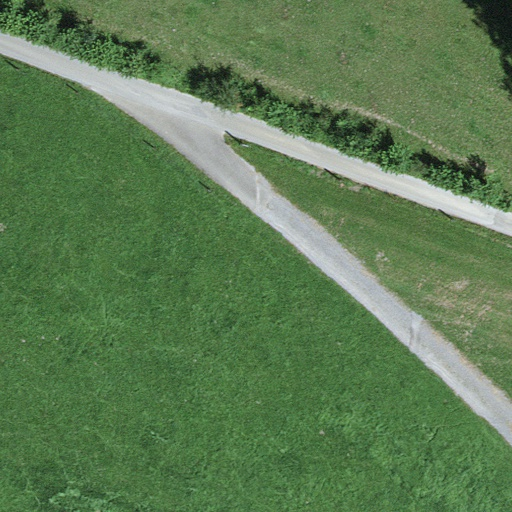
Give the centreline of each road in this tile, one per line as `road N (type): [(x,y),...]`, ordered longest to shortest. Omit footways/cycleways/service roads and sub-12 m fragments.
road 1 (track): [(511,224),(0,39)]
road 2 (track): [(511,425),(165,100)]
